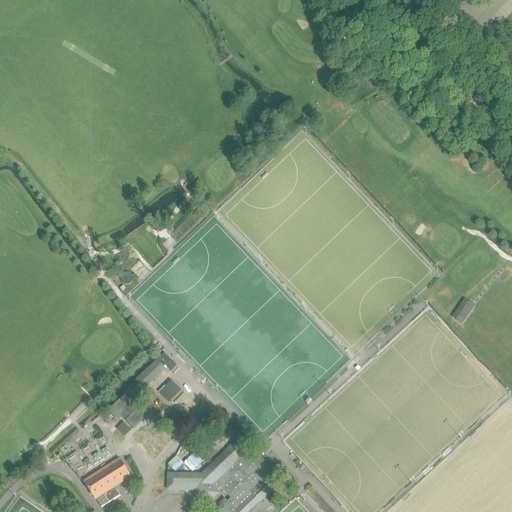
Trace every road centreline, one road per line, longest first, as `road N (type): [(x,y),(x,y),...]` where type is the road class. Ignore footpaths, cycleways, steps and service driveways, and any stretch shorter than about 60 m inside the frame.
road 1 (track): [(123,298),(22,168),(0,155)]
road 2 (track): [(511,141),(481,95),(433,49)]
